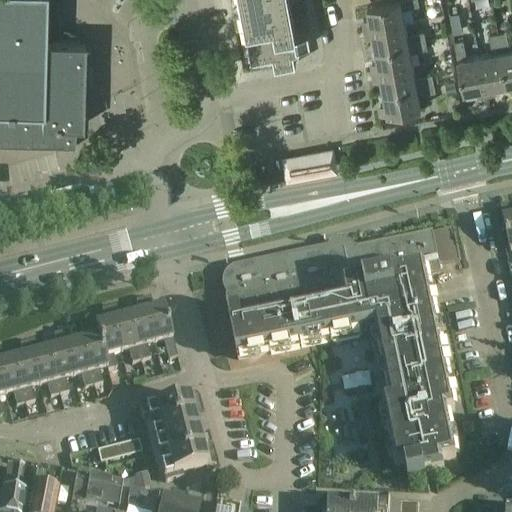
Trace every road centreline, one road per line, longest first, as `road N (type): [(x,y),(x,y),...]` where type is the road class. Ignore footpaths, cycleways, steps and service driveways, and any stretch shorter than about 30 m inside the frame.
road 1 (tertiary): [(170,256),(460,175)]
road 2 (tertiary): [(460,175),(441,172),(165,228)]
road 3 (residential): [(511,428),(460,175)]
road 4 (residential): [(205,383),(277,369),(287,389),(283,485),(251,481),(227,466)]
road 5 (residential): [(204,102),(346,76),(344,0)]
road 6 (residential): [(0,431),(19,434),(205,383)]
road 7 (tertiary): [(0,299),(170,256)]
road 8 (tertiary): [(165,228),(0,270)]
road 9 (residential): [(149,157),(0,198)]
road 10 (residential): [(205,383),(170,256)]
